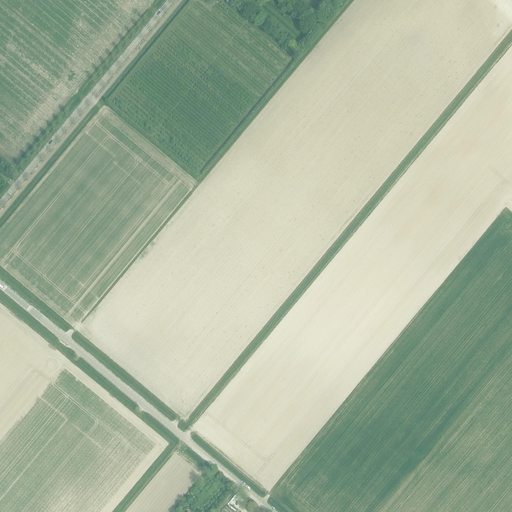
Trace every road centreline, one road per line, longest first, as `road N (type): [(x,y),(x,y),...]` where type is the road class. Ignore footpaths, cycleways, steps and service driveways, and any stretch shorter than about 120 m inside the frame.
road 1 (tertiary): [(273,511),(0,284)]
road 2 (tertiary): [(0,203),(171,0)]
